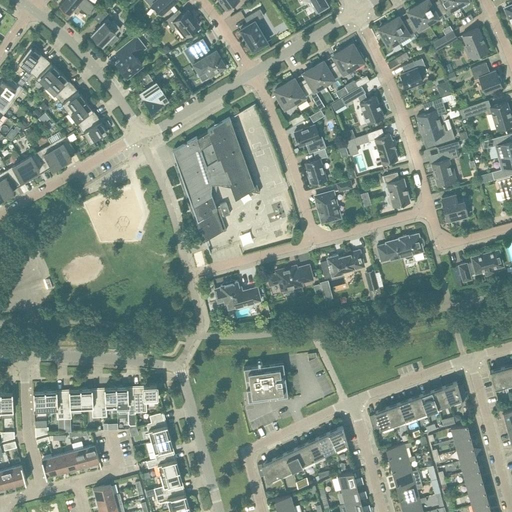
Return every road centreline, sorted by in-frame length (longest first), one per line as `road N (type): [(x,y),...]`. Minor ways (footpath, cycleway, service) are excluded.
road 1 (residential): [(219,511),(176,368),(23,356)]
road 2 (residential): [(356,9),(392,83),(431,209)]
road 3 (residential): [(314,241),(290,155),(252,73)]
road 4 (residential): [(353,401),(247,454),(261,511)]
road 5 (residential): [(31,8),(91,64),(139,135)]
road 6 (residential): [(0,215),(139,135)]
road 7 (residential): [(511,511),(469,357)]
road 8 (residential): [(42,493),(27,437),(23,356)]
road 9 (residential): [(188,274),(314,241)]
road 10 (residential): [(139,135),(252,73)]
road 11 (residential): [(469,357),(353,401)]
road 12 (residential): [(252,73),(356,9)]
road 13 (residential): [(314,241),(431,209)]
